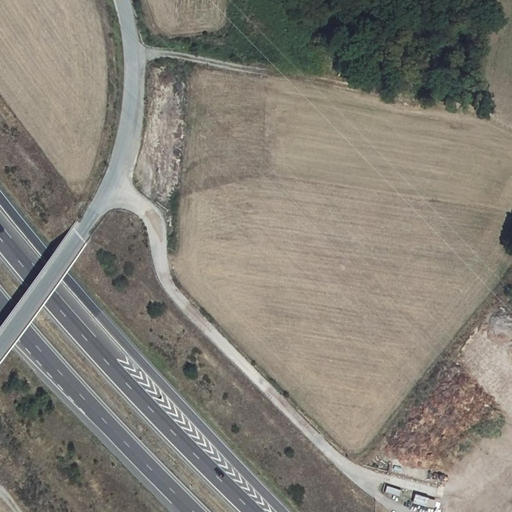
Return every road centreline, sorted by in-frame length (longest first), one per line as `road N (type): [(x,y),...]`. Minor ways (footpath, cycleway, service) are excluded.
road 1 (motorway): [(287,511),(0,194)]
road 2 (unclassified): [(121,0),(130,113),(110,190),(0,345)]
road 3 (motorway): [(260,511),(0,232)]
road 4 (track): [(131,56),(172,53),(474,110)]
road 5 (motorway): [(0,310),(180,511)]
